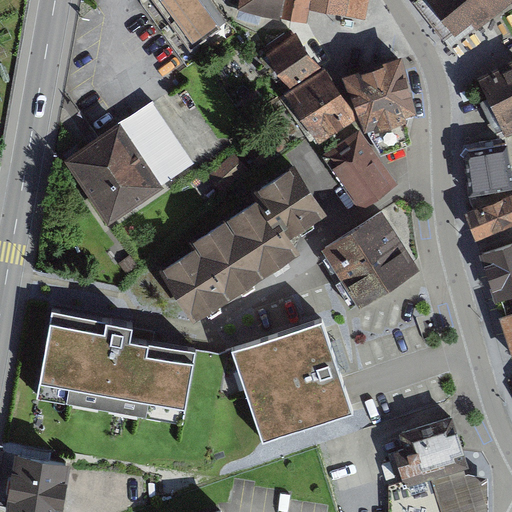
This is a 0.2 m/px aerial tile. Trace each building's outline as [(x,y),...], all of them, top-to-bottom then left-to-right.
[(203,0),(169,0),(166,2),(197,48),(223,30),(203,0)] [(247,0),(247,7),(295,15),(297,0),(247,0)] [(297,0),(295,15),(321,20),(323,8),(324,0),(297,0)] [(324,0),(323,8),(373,17),(375,0),(324,0)] [(511,6),(511,0),(423,0),(422,1),(458,48),(493,21),(511,6)] [(302,29),(274,47),(278,53),(269,58),(286,82),(294,77),(300,87),(332,66),(308,29),(304,32),(302,29)] [(418,55),(357,76),(375,122),(392,151),(419,141),(410,115),(429,107),(418,55)] [(511,67),(489,79),(498,97),(491,100),(507,131),(511,128),(511,67)] [(336,68),(291,98),(326,149),(348,134),(346,130),(368,115),(336,68)] [(203,160),(162,101),(133,120),(173,180),(203,160)] [(106,141),(79,159),(120,222),(177,185),(173,180),(133,120),(129,124),(121,111),(97,127),(106,141)] [(333,155),(367,205),(406,180),(372,129),(333,155)] [(511,145),(473,152),(480,194),(511,188),(511,145)] [(242,216),(277,272),(315,249),(306,234),(343,211),(310,159),(262,189),(269,199),(242,216)] [(511,198),(474,213),(483,237),(511,226),(511,198)] [(349,284),(362,305),(429,262),(395,208),(333,247),(355,281),(349,284)] [(172,270),(201,318),(277,272),(242,216),(206,238),(211,246),(172,270)] [(511,247),(490,255),(505,302),(511,299),(511,247)] [(149,328),(60,312),(47,391),(194,416),(206,351),(147,341),(149,328)] [(326,324),(244,350),(274,443),(356,417),(326,324)] [(469,461),(453,411),(399,427),(403,443),(394,446),(406,481),(431,473),(462,463),(469,461)] [(75,511),(84,456),(9,445),(1,499),(24,502),(22,511),(75,511)] [(443,511),(486,511),(488,509),(488,475),(466,472),(462,463),(431,473),(443,511)] [(389,486),(388,511),(443,511),(431,473),(406,481),(389,486)]
